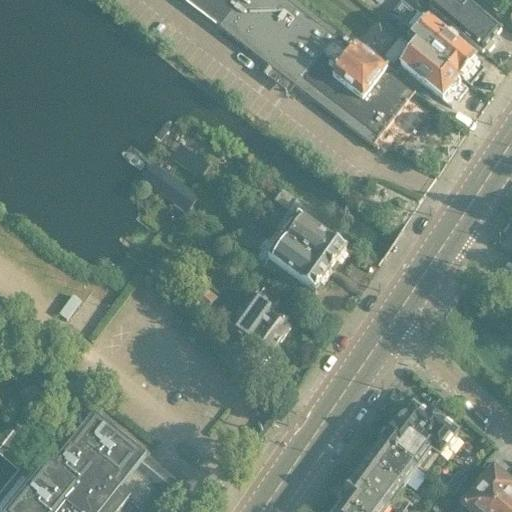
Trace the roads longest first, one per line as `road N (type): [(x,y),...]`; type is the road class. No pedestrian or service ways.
road 1 (unclassified): [(250,511),(226,491),(210,451),(32,310)]
road 2 (tertiary): [(260,511),(390,324)]
road 3 (residential): [(390,324),(511,432)]
